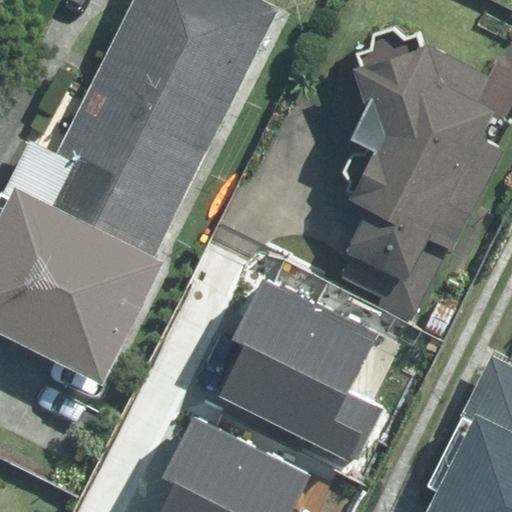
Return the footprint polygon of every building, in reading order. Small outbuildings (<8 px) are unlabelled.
[(147,0),(108,83),(205,129),(266,0),(147,0)] [(424,317),(511,108),(511,100),(443,72),(422,21),(333,58),(367,140),(312,271),(424,317)] [(108,83),(46,212),(143,257),(205,129),(108,83)] [(0,333),(86,375),(143,257),(46,212),(1,190),(0,192),(0,333)] [(390,321),(263,261),(231,329),(249,337),(219,399),(364,467),(395,401),(360,384),(390,321)] [(511,371),(480,357),(455,411),(511,438),(511,371)] [(296,511),(320,464),(193,404),(161,472),(179,481),(163,511),(296,511)] [(511,511),(511,438),(455,411),(407,511),(511,511)]
